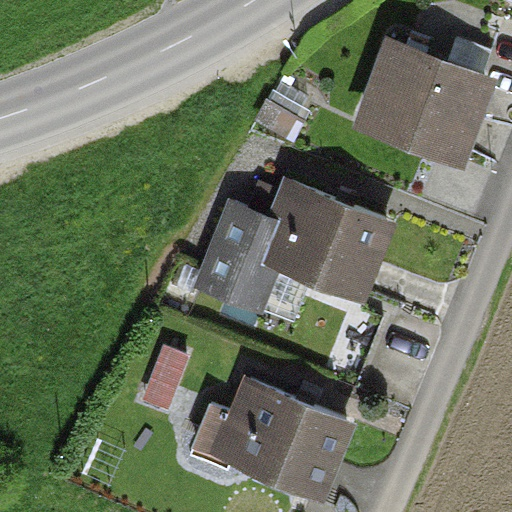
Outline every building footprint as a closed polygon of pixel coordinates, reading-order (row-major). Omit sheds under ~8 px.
[(452,150),(479,77),(386,43),(359,116),(452,150)] [(275,81),(257,113),(284,128),(301,96),(275,81)] [(270,217),(228,201),(196,282),(251,304),(269,258),(351,291),(381,217),(285,179),(270,217)] [(181,352),(161,344),(148,378),(168,386),(181,352)] [(311,490),(341,417),(245,378),(229,416),(223,414),(225,409),(206,402),(190,441),(311,490)]
